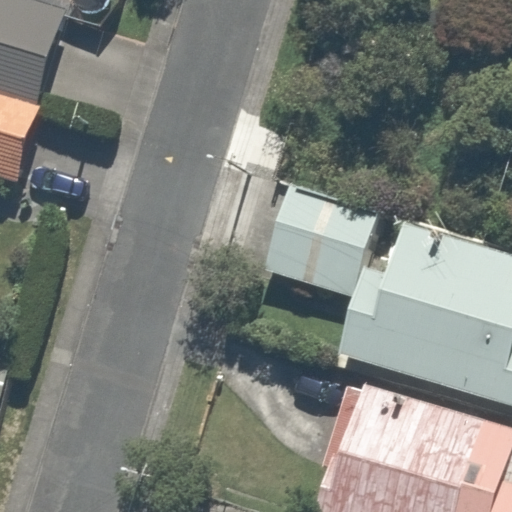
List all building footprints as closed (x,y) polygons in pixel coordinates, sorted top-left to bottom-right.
[(83,21),(21,0),(0,0),(0,90),(54,108),(83,21)] [(511,0),(491,0),(480,43),(511,51),(511,0)] [(63,121),(0,101),(0,185),(39,198),(63,121)] [(511,250),(301,182),(271,274),(367,305),(349,360),(511,413),(511,250)] [(511,511),(511,432),(373,386),(351,450),(372,457),(361,489),(340,482),(330,511),(511,511)]
